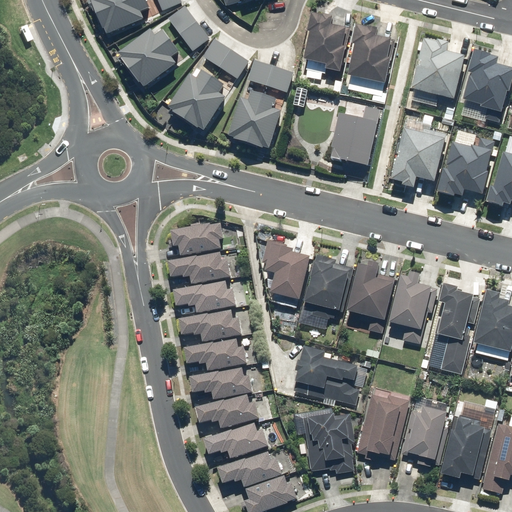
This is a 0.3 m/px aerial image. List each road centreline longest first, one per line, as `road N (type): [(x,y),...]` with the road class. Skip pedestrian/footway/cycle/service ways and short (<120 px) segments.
road 1 (tertiary): [(511,256),(140,168)]
road 2 (residential): [(198,511),(171,458),(118,191)]
road 3 (residential): [(105,138),(49,0)]
